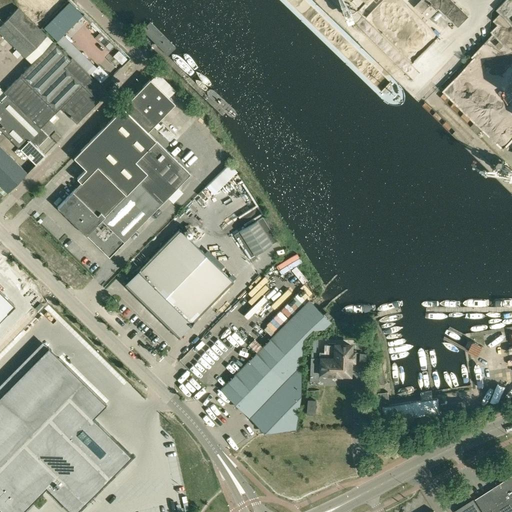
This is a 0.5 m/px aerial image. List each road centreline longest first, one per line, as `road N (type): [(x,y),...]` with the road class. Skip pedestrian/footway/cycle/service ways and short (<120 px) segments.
road 1 (unclassified): [(251,511),(198,426),(0,230)]
road 2 (unknown): [(83,0),(134,49),(139,68),(0,214)]
road 3 (unknown): [(81,310),(207,180),(206,161),(180,123)]
road 4 (unknown): [(149,378),(241,289),(242,272),(219,221)]
road 5 (tertiary): [(511,427),(331,511)]
